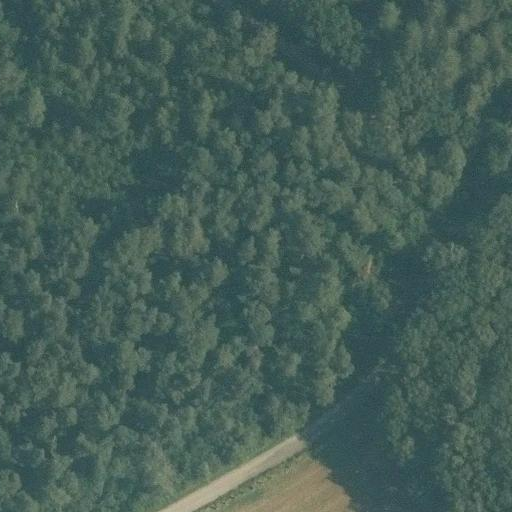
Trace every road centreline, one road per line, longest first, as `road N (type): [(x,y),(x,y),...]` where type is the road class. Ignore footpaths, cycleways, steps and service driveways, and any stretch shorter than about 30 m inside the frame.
road 1 (track): [(183,511),(340,417),(441,300),(501,205)]
road 2 (track): [(501,205),(214,0)]
